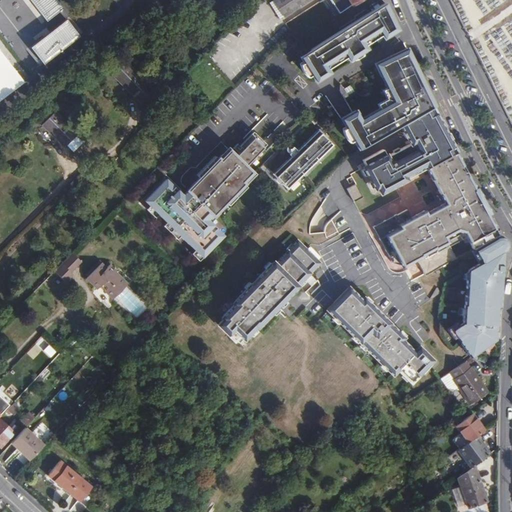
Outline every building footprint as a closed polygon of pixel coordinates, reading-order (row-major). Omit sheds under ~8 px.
[(30,0),(44,18),(61,5),(56,0),(30,0)] [(307,0),(274,0),(284,15),(307,0)] [(398,28),(385,2),(299,56),(315,80),(329,72),(325,66),(332,62),(331,59),(344,51),(346,56),(364,44),(362,40),(373,33),(374,36),(381,31),(384,36),(398,28)] [(339,14),(328,21),(333,29),(344,22),(339,14)] [(76,35),(62,18),(27,47),(40,63),(76,35)] [(412,58),(407,47),(376,63),(394,99),(385,104),(387,109),(375,116),(373,114),(367,117),(360,106),(341,117),(358,148),(369,142),(400,124),(434,104),(427,88),(412,58)] [(0,101),(25,82),(0,49),(0,101)] [(113,74),(142,103),(157,88),(148,79),(145,82),(125,62),(113,74)] [(434,104),(400,124),(403,129),(406,135),(440,117),(437,111),(434,104)] [(56,113),(43,124),(65,147),(78,136),(56,113)] [(450,169),(453,174),(465,166),(456,150),(440,117),(406,135),(410,142),(387,154),(383,147),(362,159),(381,191),(407,178),(405,174),(426,163),(428,166),(435,180),(447,173),(446,171),(450,169)] [(164,174),(138,201),(202,263),(227,238),(207,219),(224,202),(227,205),(246,186),(240,180),(250,170),(245,165),(266,143),(251,129),(231,150),(226,145),(216,156),(213,153),(179,188),(164,174)] [(319,129),(274,172),(288,187),(333,144),(319,129)] [(405,174),(407,178),(428,166),(426,163),(405,174)] [(453,174),(437,184),(440,190),(452,183),(454,186),(458,184),(456,181),(469,173),(465,166),(453,174)] [(435,180),(437,184),(453,174),(450,169),(446,171),(447,173),(435,180)] [(452,183),(440,190),(443,195),(446,196),(452,200),(457,201),(457,203),(456,206),(448,211),(445,205),(429,213),(427,210),(418,215),(420,217),(422,219),(425,220),(424,223),(419,226),(414,217),(410,210),(375,227),(395,264),(406,267),(418,260),(420,261),(428,276),(431,274),(420,256),(447,241),(444,236),(461,227),(473,249),(476,247),(496,235),(498,234),(488,214),(484,208),(487,207),(480,194),(477,195),(474,190),(477,188),(469,173),(456,181),(458,184),(454,186),(452,183)] [(345,190),(352,203),(361,198),(354,186),(345,190)] [(452,200),(448,203),(445,205),(448,211),(456,206),(457,203),(457,201),(452,200)] [(418,215),(414,217),(419,226),(424,223),(425,220),(422,219),(420,217),(418,215)] [(317,246),(339,235),(333,223),(311,234),(317,246)] [(431,274),(473,249),(461,227),(444,236),(447,241),(420,256),(431,274)] [(505,236),(496,235),(476,247),(484,261),(470,269),(468,287),(472,287),(471,294),(468,294),(467,304),(465,303),(464,321),(452,329),(453,330),(490,310),(498,312),(499,306),(501,306),(502,263),(500,263),(500,259),(502,259),(503,251),(506,249),(508,241),(505,236)] [(223,319),(217,325),(233,340),(238,334),(243,339),(256,326),(256,327),(319,263),(297,242),(275,264),(272,262),(232,303),(234,305),(221,318),(223,319)] [(74,274),(63,262),(34,292),(40,298),(53,285),(56,288),(64,280),(66,281),(74,274)] [(108,288),(106,290),(114,299),(129,283),(122,275),(121,276),(116,272),(117,270),(111,264),(108,267),(103,262),(88,278),(99,289),(101,286),(104,284),(108,288)] [(413,289),(415,281),(404,287),(413,289)] [(43,301),(56,288),(53,285),(40,298),(43,301)] [(348,288),(327,310),(392,374),(398,369),(411,382),(432,360),(419,347),(414,353),(401,340),(403,338),(363,298),(361,300),(348,288)] [(490,310),(453,330),(472,357),(484,348),(494,342),(496,340),(491,333),(494,330),(494,324),(498,324),(498,312),(490,310)] [(449,372),(452,378),(469,404),(488,391),(471,366),(467,360),(449,372)] [(51,372),(48,368),(37,380),(40,383),(51,372)] [(8,405),(13,400),(5,392),(0,397),(8,405)] [(19,408),(14,403),(5,411),(8,414),(11,411),(14,413),(19,408)] [(26,427),(35,417),(29,411),(20,421),(26,427)] [(485,430),(471,413),(455,425),(454,425),(464,436),(468,442),(477,435),(485,430)] [(0,421),(0,445),(13,432),(1,420),(0,421)] [(41,444),(22,428),(9,443),(27,459),(41,444)] [(468,442),(458,450),(471,467),(474,464),(489,453),(477,435),(468,442)] [(454,445),(458,450),(468,442),(464,436),(454,445)] [(454,445),(444,453),(447,457),(458,450),(454,445)] [(474,464),(471,467),(461,474),(459,476),(469,508),(487,501),(474,464)] [(79,501),(92,486),(67,466),(55,481),(79,501)]
